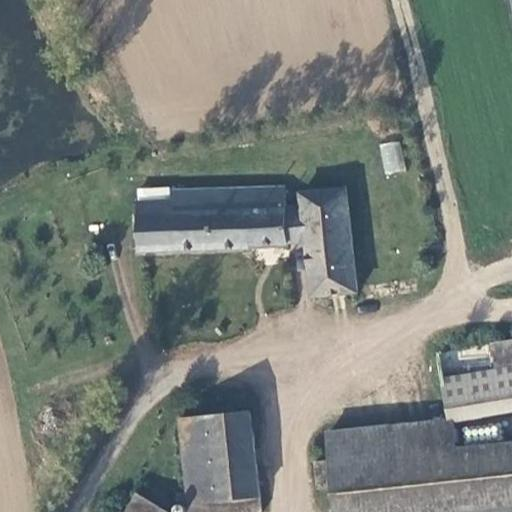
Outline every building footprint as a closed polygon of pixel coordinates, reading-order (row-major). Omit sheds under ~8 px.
[(401,142),(380,143),(382,173),(403,172),(401,142)] [(286,209),(284,190),(171,194),(172,202),(139,205),(140,256),(251,250),(286,247),(286,209)] [(286,209),(286,247),(306,245),(313,303),(357,295),(346,192),(302,194),(304,207),(286,209)] [(511,346),(495,349),(432,362),(440,415),(511,402),(511,346)] [(250,410),(177,417),(186,511),(232,507),(232,509),(260,506),(250,410)] [(447,426),(325,440),(327,470),(310,472),(314,499),(332,497),(333,511),(511,511),(511,449),(451,457),(447,426)] [(169,511),(132,492),(121,511),(169,511)]
